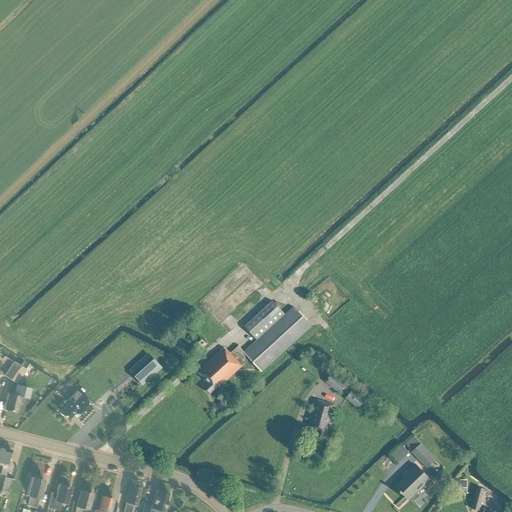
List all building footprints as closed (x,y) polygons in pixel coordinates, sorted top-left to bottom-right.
[(285,314),(272,300),(244,326),(257,340),(244,352),(238,346),(231,353),(230,352),(229,352),(224,347),(203,366),(204,367),(198,372),(208,382),(204,386),(210,393),(218,385),(219,387),(249,358),(261,371),(311,326),(293,306),(285,314)] [(150,353),(140,362),(148,369),(138,378),(145,386),(164,368),(150,353)] [(16,383),(24,370),(25,369),(13,361),(3,375),(16,383)] [(346,383),(332,371),(325,381),(339,393),(340,392),(346,397),(345,398),(358,408),(366,398),(353,388),(354,386),(348,382),(346,383)] [(104,383),(98,390),(106,398),(113,390),(104,383)] [(26,398),(28,391),(15,387),(13,394),(7,392),(3,408),(15,412),(19,396),(26,398)] [(69,401),(59,412),(67,420),(74,412),(79,417),(90,406),(82,398),(84,397),(76,390),(68,399),(69,401)] [(228,405),(223,399),(218,404),(222,409),(228,405)] [(329,427),(336,405),(314,399),(308,419),(310,420),(310,422),(308,428),(316,430),(315,435),(324,437),(327,427),(329,427)] [(420,443),(411,451),(426,468),(435,459),(420,443)] [(398,462),(409,452),(401,444),(391,454),(398,462)] [(0,448),(0,449),(0,464),(2,465),(0,470),(0,473),(4,474),(7,466),(11,451),(0,448)] [(408,499),(429,479),(415,464),(407,471),(409,473),(396,485),(408,499)] [(38,498),(43,480),(30,476),(26,494),(29,495),(27,505),(36,507),(38,498)] [(7,492),(11,479),(4,477),(0,490),(7,492)] [(66,503),(70,487),(58,484),(55,493),(51,492),(46,507),(59,510),(61,502),(66,503)] [(135,485),(134,485),(129,484),(124,501),(125,502),(122,511),(130,511),(133,504),(136,505),(141,487),(139,487),(139,485),(135,485)] [(478,510),(482,495),(484,488),(477,486),(471,508),(478,510)] [(169,493),(155,489),(151,504),(144,502),(140,511),(160,511),(161,511),(164,511),(169,493)] [(87,509),(92,493),(79,490),(75,506),(73,511),(79,511),(81,507),(87,509)] [(108,511),(112,499),(102,496),(98,510),(94,509),(93,511),(108,511)]
